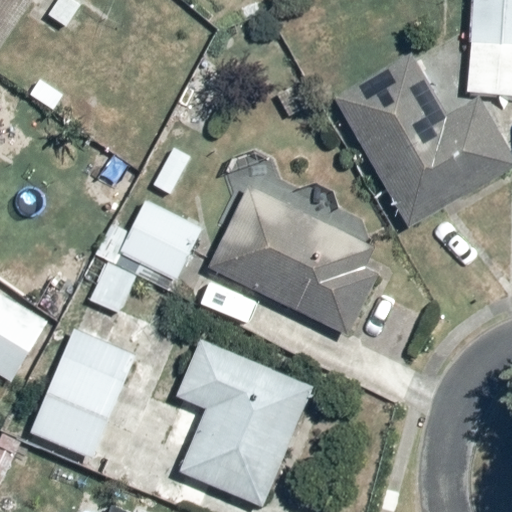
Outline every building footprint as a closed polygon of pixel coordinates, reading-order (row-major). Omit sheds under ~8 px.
[(0,0),(0,45),(31,0),(0,0)] [(511,0),(474,0),(469,89),(511,91),(511,0)] [(447,113),(411,51),(332,94),(411,231),(511,172),(511,149),(480,95),(447,113)] [(376,247),(248,184),(207,266),(350,335),(380,273),(367,267),(376,247)] [(97,258),(110,263),(115,252),(181,280),(204,225),(144,199),(131,231),(112,223),(97,258)] [(90,285),(30,430),(130,475),(156,415),(118,399),(158,308),(90,285)] [(52,321),(0,290),(0,373),(16,382),(52,321)] [(316,386),(202,339),(179,396),(207,411),(179,472),(263,508),(316,386)]
